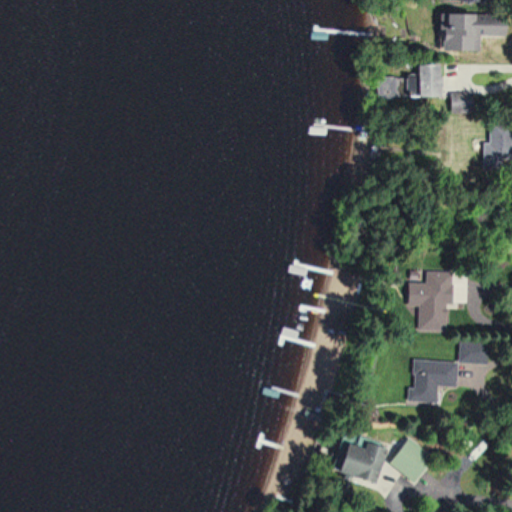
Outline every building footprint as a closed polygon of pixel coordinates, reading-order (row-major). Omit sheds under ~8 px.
[(473,51),(474,35),(499,36),(500,14),(443,12),(443,34),(436,34),(436,49),(473,51)] [(411,329),(443,329),(443,282),(411,282),(411,329)] [(432,385),(450,386),(451,361),(409,360),(408,395),(432,396),(432,385)] [(406,481),(426,455),(400,436),(381,462),(406,481)] [(367,483),(378,448),(357,441),(355,448),(336,442),(328,471),(367,483)]
